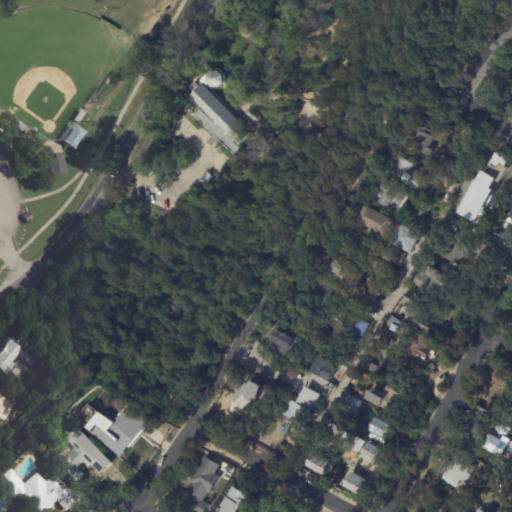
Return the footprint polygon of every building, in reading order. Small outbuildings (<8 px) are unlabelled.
[(225,84),(221,88),(215,87),(211,84),(208,87),(254,133),(241,146),(241,145),(239,146),(245,152),(238,159),(197,116),(203,110),(206,112),(207,111),(194,97),(206,85),(202,81),(210,74),(210,75),(215,71),(221,71),(226,76),(226,82),(225,84)] [(81,110),(86,113),(78,123),(74,120),(81,110)] [(429,125),(427,128),(431,131),(429,135),(433,137),(430,144),(435,146),(429,157),(406,145),(422,115),(431,120),(429,125)] [(26,127),(25,128),(24,128),(22,130),(14,124),(18,120),(27,127),(26,127)] [(85,132),(73,149),(62,141),(74,124),(85,132)] [(462,216),(481,225),(511,160),(491,151),(462,216)] [(47,156),(53,155),(53,154),(58,153),(58,154),(63,153),(66,174),(51,177),(47,156)] [(441,156),(452,163),(446,175),(432,167),(438,155),(441,156)] [(424,170),(421,175),(406,169),(408,163),(424,170)] [(421,177),(426,179),(420,192),(406,185),(407,183),(403,182),(407,174),(412,176),(413,173),(421,177)] [(402,204),(398,213),(379,204),(380,201),(378,200),(382,191),(381,191),(385,184),(407,195),(402,204)] [(412,213),(418,201),(430,207),(423,219),(412,213)] [(389,219),(395,222),(387,237),(384,236),(382,239),(371,233),(373,230),(360,222),(368,207),(389,219)] [(415,241),(409,254),(390,244),(400,225),(419,235),(415,241)] [(465,255),(458,267),(441,257),(456,231),(476,243),(478,239),(506,255),(498,270),(467,252),(465,255)] [(405,258),(399,268),(380,257),(384,251),(390,254),(393,249),(406,255),(405,258)] [(365,277),(363,281),(362,281),(356,290),(327,274),(330,268),(328,267),(331,261),(334,262),(336,260),(340,262),(342,257),(361,268),(359,272),(366,276),(365,277)] [(414,283),(422,269),(429,273),(432,266),(439,270),(438,272),(457,282),(447,301),(414,283)] [(318,283),(338,294),(323,320),(310,313),(314,306),(307,302),(318,283)] [(431,306),(425,318),(434,323),(428,335),(410,326),(414,319),(403,313),(407,305),(402,302),(408,291),(433,304),(431,306)] [(362,301),(365,295),(375,300),(372,306),(362,301)] [(382,340),(386,331),(389,332),(390,331),(389,331),(389,329),(386,327),(390,317),(396,319),(395,321),(404,325),(399,337),(397,336),(396,340),(395,340),(392,345),(382,340)] [(359,320),(369,326),(358,346),(346,339),(357,319),(359,320)] [(303,341),(297,352),(292,349),(288,356),(279,350),(283,344),(279,341),(285,330),(303,341)] [(429,354),(425,360),(402,348),(408,338),(411,339),(414,333),(431,342),(428,348),(431,350),(429,354)] [(42,359),(37,367),(22,357),(19,360),(18,359),(15,362),(27,371),(19,382),(0,368),(0,353),(6,345),(5,343),(9,338),(12,340),(12,339),(17,342),(18,342),(42,359)] [(335,370),(328,382),(310,372),(319,356),(331,363),(329,367),(335,370)] [(373,377),(367,386),(365,384),(364,386),(356,382),(362,371),(373,377)] [(229,414),(240,394),(251,384),(254,388),(258,382),(279,394),(274,403),(262,400),(258,404),(257,402),(247,411),(241,404),(240,413),(235,418),(229,414)] [(407,403),(404,408),(395,402),(388,414),(362,400),(366,393),(372,396),(375,392),(381,395),(385,387),(409,400),(407,403)] [(317,400),(309,415),(302,411),(296,423),(279,414),(286,399),(295,404),(304,388),(319,396),(317,400)] [(14,390),(22,395),(19,401),(11,397),(14,390)] [(361,403),(354,414),(338,405),(345,394),(361,403)] [(5,420),(0,417),(0,396),(17,405),(8,422),(5,420)] [(153,422),(123,458),(91,431),(93,428),(83,420),(94,407),(104,415),(105,413),(116,422),(130,405),(132,407),(133,405),(153,422)] [(469,417),(475,406),(485,411),(479,422),(489,428),(478,449),(458,438),(469,417)] [(391,432),(387,440),(369,432),(377,416),(393,424),(390,430),(392,431),(391,432)] [(346,432),(336,449),(324,443),(334,425),(346,432)] [(503,443),(491,437),(496,425),(509,432),(503,443)] [(83,430),(114,464),(102,475),(94,466),(91,469),(86,464),(80,469),(87,476),(78,484),(57,462),(66,453),(70,458),(76,453),(63,438),(73,429),(78,435),(83,430)] [(353,440),(359,443),(356,448),(350,444),(353,440)] [(367,444),(384,454),(380,460),(375,457),(371,464),(359,457),(367,444)] [(457,452),(468,458),(465,464),(473,469),(465,484),(459,481),(455,489),(440,481),(456,451),(457,452)] [(504,451),(511,456),(508,461),(500,456),(504,451)] [(304,467),(312,454),(328,464),(321,477),(304,467)] [(217,464),(222,467),(217,474),(222,478),(210,496),(208,495),(197,511),(183,502),(195,484),(191,482),(207,457),(217,464)] [(11,472),(22,485),(35,473),(44,482),(53,474),(77,501),(65,511),(56,501),(43,511),(24,511),(0,485),(0,477),(9,469),(11,472)] [(502,476),(496,488),(488,484),(494,472),(502,476)] [(350,473),(369,483),(361,498),(342,488),(350,473)] [(511,482),(508,489),(503,487),(507,480),(511,482)] [(246,494),(248,496),(238,511),(218,511),(234,487),(246,494)]
